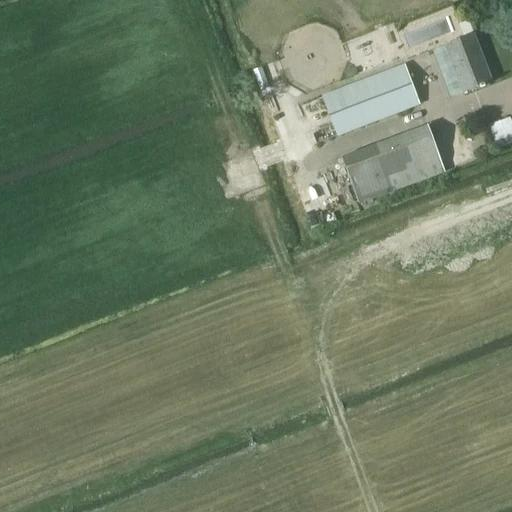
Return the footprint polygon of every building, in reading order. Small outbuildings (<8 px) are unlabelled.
[(469,21),(460,25),(465,38),(474,35),(469,21)] [(492,82),(474,36),(446,47),(463,93),(480,87),(481,89),(485,87),(485,85),(492,82)] [(420,105),(405,66),(302,106),(317,144),(420,105)] [(262,68),(254,71),(261,90),(268,87),(262,68)] [(511,123),(510,118),(489,126),(497,149),(511,143),(511,123)] [(444,171),(428,127),(342,159),(358,203),(444,171)]
